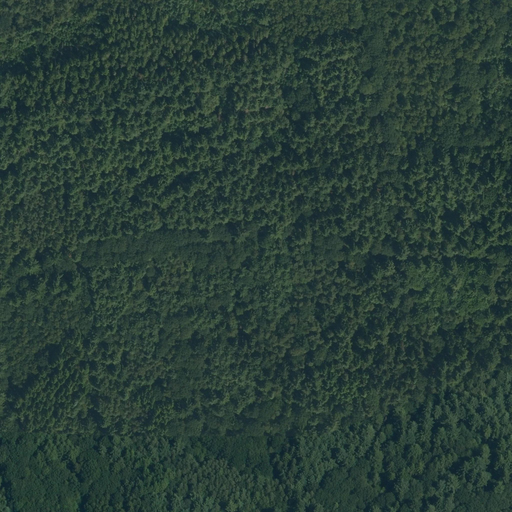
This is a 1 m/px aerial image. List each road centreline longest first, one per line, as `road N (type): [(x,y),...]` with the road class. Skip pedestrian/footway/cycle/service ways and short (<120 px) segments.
road 1 (track): [(396,213),(359,20),(0,110)]
road 2 (track): [(403,252),(442,407)]
road 3 (track): [(274,230),(403,252)]
